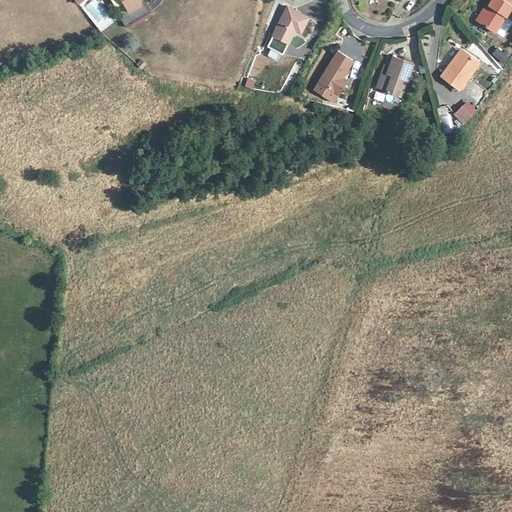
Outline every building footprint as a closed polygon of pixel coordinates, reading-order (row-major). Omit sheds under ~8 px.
[(142,0),(137,0),(140,4),(127,11),(126,8),(115,13),(123,26),(149,12),(142,0)] [(121,0),(126,8),(127,11),(140,4),(137,0),(121,0)] [(511,4),(511,0),(491,0),(478,22),(495,33),(511,4)] [(308,17),(287,7),(273,35),(287,42),(294,28),(300,31),(308,17)] [(484,35),(473,29),(471,31),(482,38),(484,35)] [(464,50),(461,48),(451,63),(454,65),(464,50)] [(479,62),(464,50),(454,65),(451,63),(441,76),(450,83),(459,89),(479,62)] [(353,60),(338,51),(319,81),(338,93),(344,83),(340,81),(343,77),(353,60)] [(412,63),(393,56),(389,67),(386,76),(381,74),(376,87),(396,94),(401,79),(406,81),(412,63)] [(389,67),(384,66),(381,74),(386,76),(389,67)] [(253,90),(256,81),(248,78),(245,87),(253,90)] [(406,81),(401,79),(396,94),(401,96),(406,81)] [(459,89),(450,83),(447,87),(457,93),(459,89)] [(374,99),(384,102),(387,94),(377,91),(374,99)] [(475,110),(467,102),(460,110),(468,118),(475,110)]
